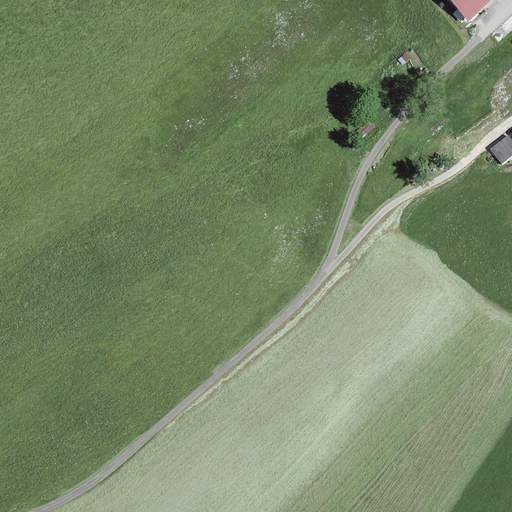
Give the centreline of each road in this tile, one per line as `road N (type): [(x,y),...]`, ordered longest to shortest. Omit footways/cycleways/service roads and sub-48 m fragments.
road 1 (unclassified): [(37,511),(112,467),(326,273)]
road 2 (unclassified): [(326,273),(360,174),(382,142),(511,4)]
road 3 (unclassified): [(326,273),(390,206),(446,176),(511,123)]
